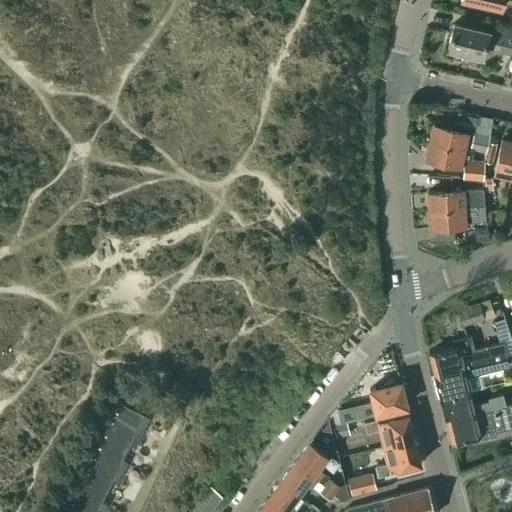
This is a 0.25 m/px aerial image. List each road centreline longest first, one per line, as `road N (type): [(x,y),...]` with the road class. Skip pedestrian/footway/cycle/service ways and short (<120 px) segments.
road 1 (residential): [(234,511),(371,341),(403,326)]
road 2 (residential): [(399,289),(386,131),(392,78)]
road 3 (residential): [(450,511),(403,326)]
road 4 (residential): [(511,105),(392,78)]
